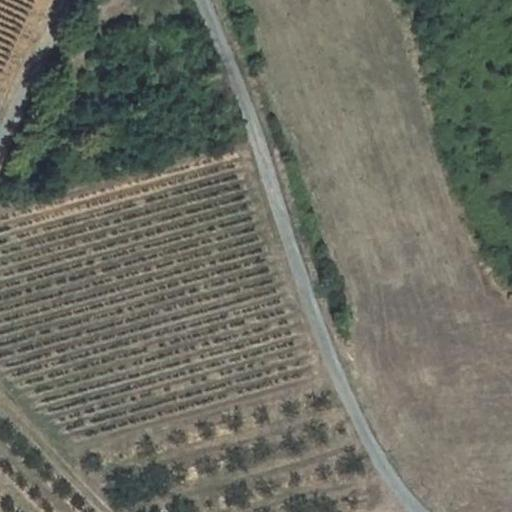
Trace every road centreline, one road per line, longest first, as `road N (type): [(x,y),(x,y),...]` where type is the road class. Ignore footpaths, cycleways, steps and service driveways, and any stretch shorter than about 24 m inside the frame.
road 1 (unclassified): [(420,511),(380,466),(336,373),(202,0)]
road 2 (unclassified): [(65,0),(0,147)]
